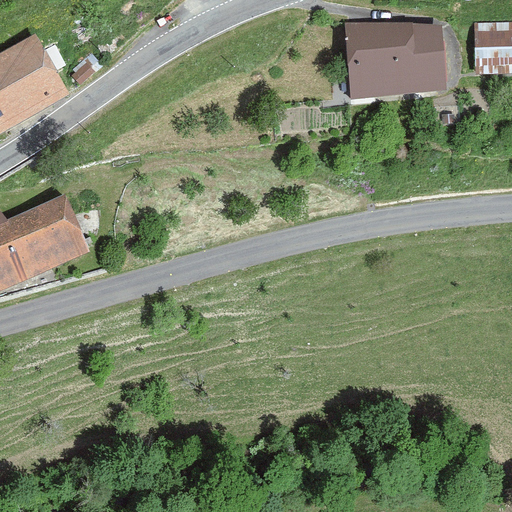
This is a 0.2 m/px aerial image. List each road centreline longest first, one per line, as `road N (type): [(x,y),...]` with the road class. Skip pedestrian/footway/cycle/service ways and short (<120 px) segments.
road 1 (secondary): [(511,208),(339,229),(0,324)]
road 2 (tertiary): [(0,161),(162,50),(265,0)]
